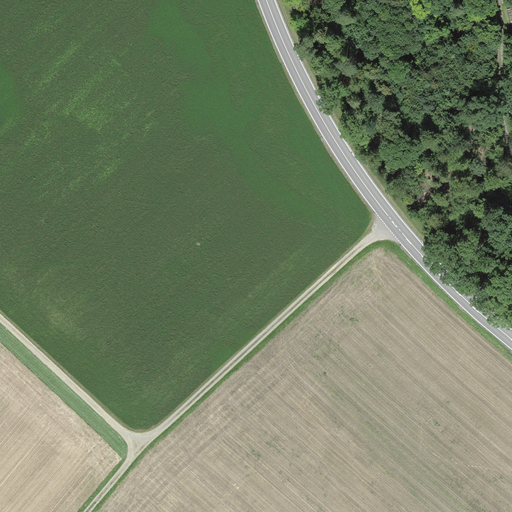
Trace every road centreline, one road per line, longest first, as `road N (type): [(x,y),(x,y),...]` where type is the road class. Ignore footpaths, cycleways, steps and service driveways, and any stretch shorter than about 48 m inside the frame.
road 1 (primary): [(511,339),(390,219),(309,92),(267,0)]
road 2 (track): [(89,511),(144,444),(390,219)]
road 3 (track): [(144,444),(0,313)]
road 4 (track): [(497,0),(511,147)]
